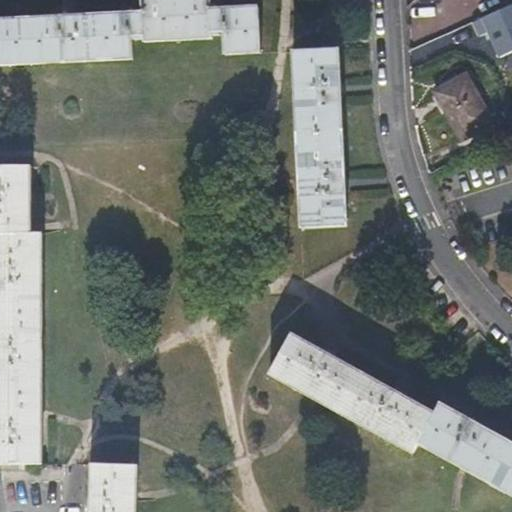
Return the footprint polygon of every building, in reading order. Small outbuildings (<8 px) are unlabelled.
[(141,0),(142,14),(0,20),(0,65),(133,59),(131,39),(143,38),(144,41),(212,39),(212,34),(225,34),(226,54),(260,53),(258,7),(210,10),(210,0),(141,0)] [(511,3),(482,17),(501,58),(511,52),(511,3)] [(339,50),(295,52),(302,229),(346,227),(339,50)] [(494,122),(466,74),(434,91),(461,140),(494,122)] [(32,234),(31,166),(0,165),(0,463),(42,464),(42,233),(32,234)] [(414,455),(419,444),(436,414),(293,337),(270,375),(414,455)] [(436,414),(419,444),(419,445),(511,494),(511,443),(442,405),(436,414)] [(136,511),(138,466),(93,465),(90,511),(136,511)]
